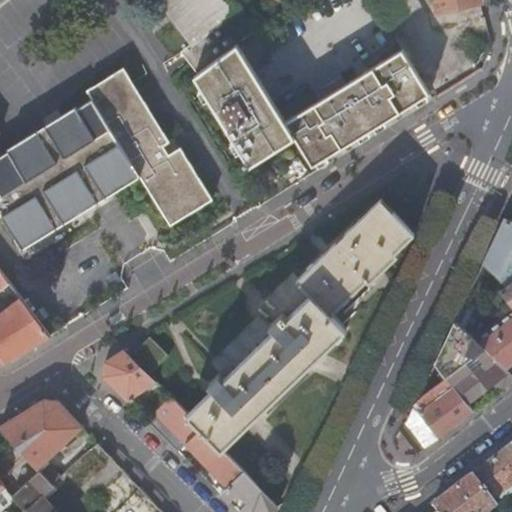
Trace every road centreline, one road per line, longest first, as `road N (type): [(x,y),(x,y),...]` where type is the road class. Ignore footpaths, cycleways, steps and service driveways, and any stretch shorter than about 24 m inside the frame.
road 1 (residential): [(452,122),(45,363)]
road 2 (secondary): [(511,112),(341,481)]
road 3 (residential): [(341,481),(408,482),(511,406)]
road 4 (residential): [(200,511),(86,404)]
